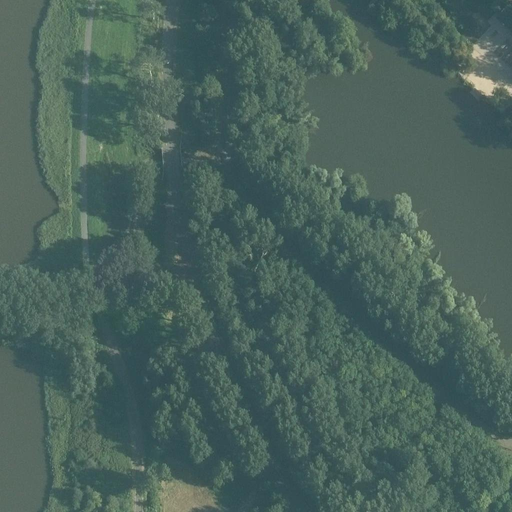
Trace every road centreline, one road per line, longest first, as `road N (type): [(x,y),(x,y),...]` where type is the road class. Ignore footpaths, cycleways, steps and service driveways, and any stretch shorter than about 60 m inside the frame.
road 1 (unknown): [(227,0),(222,188),(267,248),(442,415),(511,455)]
road 2 (unknown): [(218,140),(206,151),(138,167),(127,236),(108,257),(0,291)]
road 3 (tertiary): [(189,280),(167,114),(170,0)]
road 4 (tertiary): [(296,511),(237,408),(189,280)]
road 5 (tertiary): [(189,280),(0,324)]
